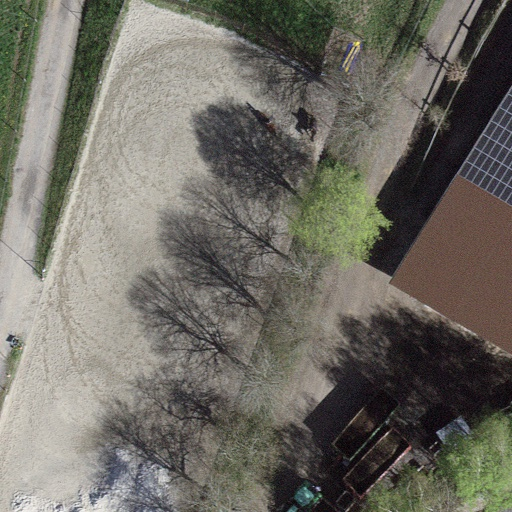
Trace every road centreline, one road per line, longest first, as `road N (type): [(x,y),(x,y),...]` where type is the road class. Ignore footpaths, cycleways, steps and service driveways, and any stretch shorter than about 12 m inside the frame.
road 1 (track): [(491,0),(411,181),(294,511)]
road 2 (track): [(122,0),(6,511)]
